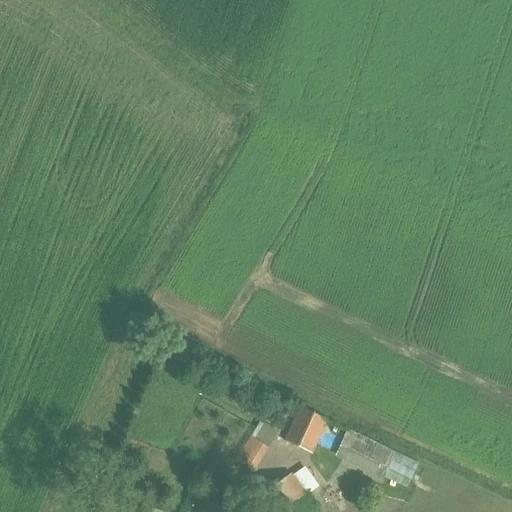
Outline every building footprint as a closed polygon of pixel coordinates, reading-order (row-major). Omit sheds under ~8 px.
[(274,421),(284,400),(247,382),(237,404),(274,421)] [(312,454),(327,417),(298,405),(283,440),(312,454)] [(335,456),(383,478),(406,489),(418,463),(347,429),(335,456)] [(255,471),(269,448),(251,436),(237,458),(255,471)] [(306,511),(315,506),(292,474),(258,498),(268,511),(306,511)]
